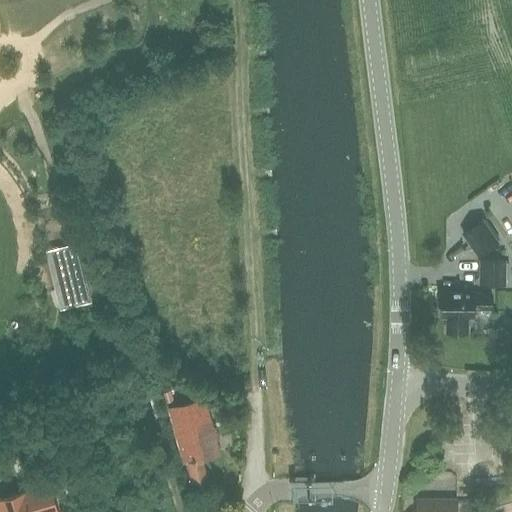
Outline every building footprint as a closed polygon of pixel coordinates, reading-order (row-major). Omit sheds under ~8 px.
[(482,217),(462,231),(478,255),(498,241),(482,217)] [(505,283),(506,258),(478,257),(478,283),(505,283)] [(472,291),(441,291),(441,315),(447,315),(446,331),(466,331),(467,315),(472,315),(472,308),(491,308),(491,293),(472,293),(472,291)] [(209,483),(201,456),(207,455),(201,436),(210,433),(206,418),(210,417),(208,408),(204,409),(200,398),(185,403),(189,416),(173,421),(184,459),(185,459),(193,488),(209,483)] [(131,470),(124,433),(94,438),(101,476),(131,470)] [(56,511),(57,511),(44,471),(16,479),(20,491),(0,497),(0,511),(56,511)] [(456,511),(456,496),(415,496),(415,510),(412,511),(456,511)]
